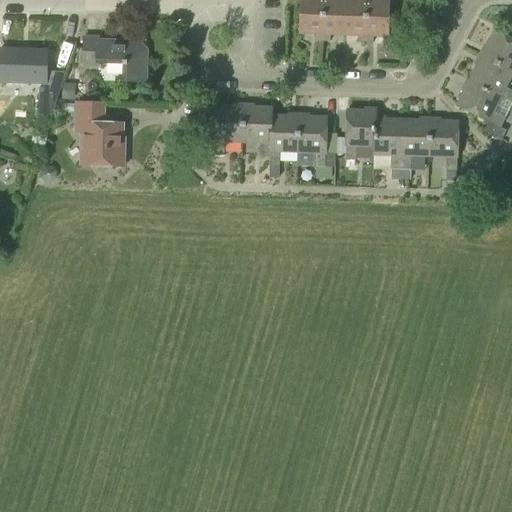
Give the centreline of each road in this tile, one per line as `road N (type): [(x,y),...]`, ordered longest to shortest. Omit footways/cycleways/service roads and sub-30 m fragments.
road 1 (residential): [(250,8),(249,81),(424,86),(473,0)]
road 2 (residential): [(250,8),(0,4)]
